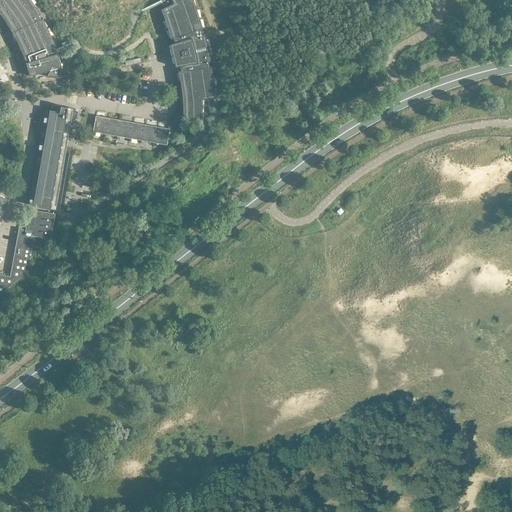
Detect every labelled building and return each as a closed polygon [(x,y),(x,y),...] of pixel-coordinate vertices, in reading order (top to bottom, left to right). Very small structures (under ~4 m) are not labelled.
[(0,0),(0,14),(3,19),(9,28),(15,38),(21,51),(24,59),(25,63),(30,76),(50,70),(52,66),(56,68),(61,67),(57,53),(56,54),(54,47),(56,46),(43,18),(40,19),(38,16),(40,14),(31,0),(0,0)] [(160,0),(164,8),(161,9),(162,14),(165,22),(169,32),(170,39),(173,38),(174,43),(170,44),(175,67),(180,66),(180,71),(178,71),(179,77),(181,87),(182,98),(182,108),(183,116),(182,122),(202,123),(202,112),(213,112),(213,98),(216,97),(215,92),(213,83),(212,72),(212,66),(209,66),(209,61),(210,61),(208,46),(204,34),(202,34),(200,29),(203,28),(193,0),(160,0)] [(33,206),(50,209),(67,108),(51,105),(33,206)] [(105,134),(109,117),(96,115),(93,131),(105,134)] [(121,120),(109,117),(105,134),(118,136),(121,120)] [(130,138),(133,122),(121,120),(118,136),(130,138)] [(142,140),(146,124),(133,122),(130,138),(142,140)] [(155,143),(158,126),(146,124),(142,140),(155,143)] [(170,128),(158,126),(155,143),(167,145),(170,128)] [(0,217),(0,216),(0,214),(0,215),(1,216),(2,216),(1,214),(2,213),(2,214),(3,214),(2,212),(3,212),(4,213),(4,212),(3,211),(4,210),(5,211),(5,210),(4,209),(6,207),(7,204),(8,202),(9,199),(8,199),(0,195),(0,217)] [(0,294),(28,272),(34,236),(50,239),(55,214),(29,209),(26,230),(19,228),(10,277),(0,274),(0,294)]
